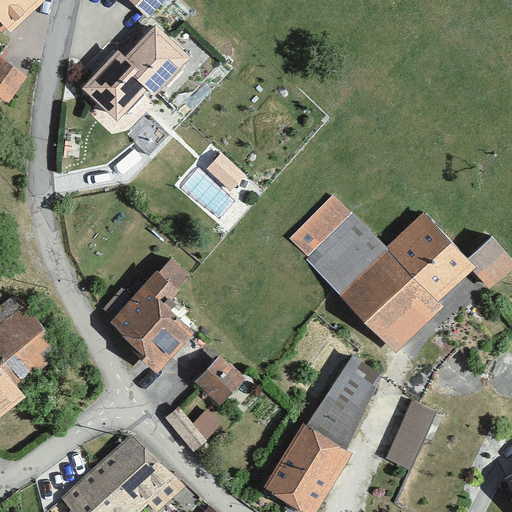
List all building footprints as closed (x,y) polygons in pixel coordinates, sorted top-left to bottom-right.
[(0,0),(0,8),(18,27),(45,0),(0,0)] [(135,0),(153,16),(168,0),(135,0)] [(124,46),(87,85),(123,119),(154,87),(160,93),(197,54),(162,21),(131,54),(124,46)] [(0,59),(0,87),(15,98),(32,73),(4,53),(0,59)] [(234,187),(248,172),(225,151),(211,166),(234,187)] [(339,195),(294,238),(313,258),(311,260),(403,354),(452,304),(447,300),(480,270),(496,287),(511,272),(511,248),(499,234),(475,254),(429,211),(392,245),(339,195)] [(149,356),(165,370),(203,327),(176,304),(201,275),(176,254),(118,320),(154,351),(149,356)] [(0,416),(34,390),(25,379),(68,345),(23,288),(0,306),(0,416)] [(226,353),(202,378),(227,403),(252,376),(226,353)] [(309,417),(270,481),(317,511),(322,511),(361,448),(355,444),(388,371),(358,355),(314,420),(309,417)] [(418,400),(392,457),(416,468),(442,411),(418,400)] [(182,404),(170,415),(201,449),(231,422),(216,405),(198,421),(182,404)] [(144,511),(154,502),(162,508),(188,484),(137,432),(67,493),(81,511),(144,511)] [(223,511),(212,502),(203,511),(223,511)]
